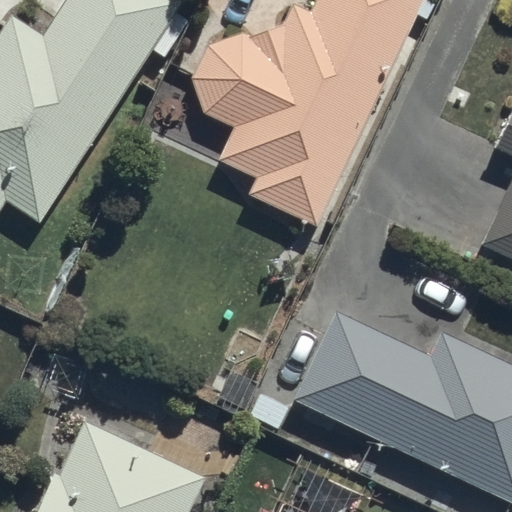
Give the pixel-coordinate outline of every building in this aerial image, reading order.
[(179,11),(162,0),(63,0),(36,42),(8,24),(0,35),(0,205),(36,228),(148,56),(162,65),(186,28),(173,20),(179,11)] [(315,235),(423,0),(317,0),(308,21),(290,12),(267,43),(242,42),(204,57),(190,89),(203,125),(230,137),(215,168),(255,187),(247,204),(315,235)] [(486,155),(511,167),(511,170),(473,249),(511,268),(511,107),(510,106),(486,155)] [(511,370),(438,335),(427,359),(336,315),(292,406),(511,511),(511,370)] [(190,511),(202,486),(80,428),(52,487),(50,486),(37,511),(190,511)]
